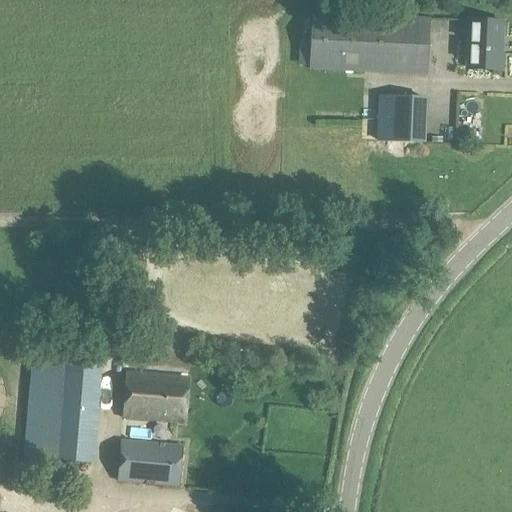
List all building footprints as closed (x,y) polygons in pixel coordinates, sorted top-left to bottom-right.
[(311,14),(308,71),(427,76),(429,19),(311,14)] [(468,69),(499,70),(501,23),(470,22),(468,69)] [(298,65),(299,43),(289,42),(288,64),(298,65)] [(462,91),(462,102),(482,102),(482,92),(462,91)] [(378,96),(376,143),(402,144),(403,97),(378,96)] [(57,461),(93,464),(101,366),(65,363),(66,361),(32,358),(23,459),(57,461)] [(187,380),(127,375),(124,419),(184,424),(187,380)] [(148,484),(151,445),(122,443),(119,482),(148,484)] [(181,447),(151,445),(148,484),(178,486),(181,447)]
